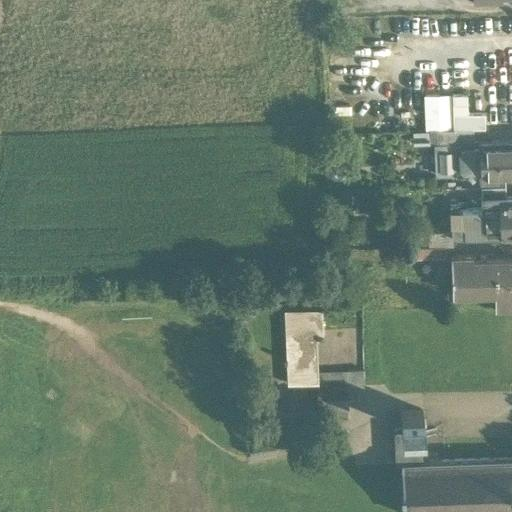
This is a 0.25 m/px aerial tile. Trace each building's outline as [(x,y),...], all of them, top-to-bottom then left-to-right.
[(466,97),(452,97),(454,130),(484,129),(483,116),(467,117),(466,97)] [(472,130),(436,131),(436,144),(473,143),(472,130)] [(511,140),(477,142),(478,147),(479,176),(479,177),(504,176),(511,175),(511,140)] [(478,147),(454,148),(456,177),(479,176),(478,147)] [(504,176),(479,177),(480,188),(504,187),(504,176)] [(504,187),(480,188),(481,200),(506,199),(504,187)] [(511,198),(506,199),(481,200),(481,210),(483,236),(511,234),(511,198)] [(481,210),(462,210),(462,205),(450,205),(451,234),(452,237),(483,236),(481,210)] [(451,234),(428,234),(429,248),(443,248),(445,248),(453,248),(452,237),(451,234)] [(443,248),(429,248),(421,249),(422,260),(445,260),(445,248),(443,248)] [(511,259),(472,261),(472,257),(450,258),(452,295),(494,293),(495,310),(511,309),(511,259)] [(321,309),(283,311),(285,359),(283,359),(283,362),(285,362),(286,384),(309,383),(307,340),(322,339),(321,309)] [(511,309),(501,309),(502,317),(511,317),(511,309)] [(347,387),(316,388),(317,413),(348,412),(347,387)] [(399,413),(401,464),(427,463),(425,412),(399,413)] [(511,511),(511,459),(427,463),(401,464),(402,488),(400,488),(400,492),(402,492),(402,511),(511,511)]
